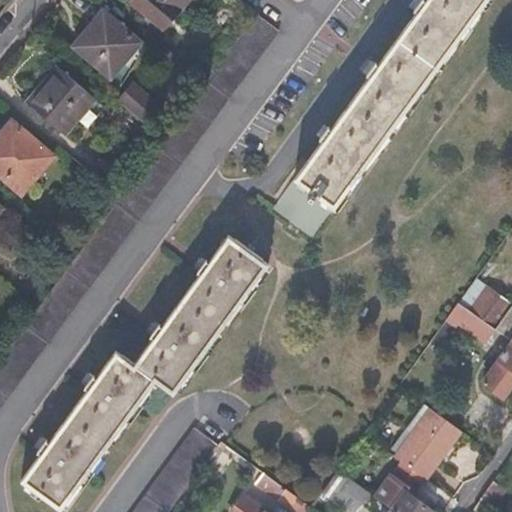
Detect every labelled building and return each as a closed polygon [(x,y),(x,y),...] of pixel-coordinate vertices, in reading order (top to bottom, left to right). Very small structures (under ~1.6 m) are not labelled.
[(185,0),(136,0),(166,24),(185,0)] [(424,0),(293,179),(334,209),(485,0),(424,0)] [(101,9),(70,44),(113,82),(125,69),(121,65),(140,43),(101,9)] [(129,186),(118,200),(77,255),(36,312),(0,359),(0,407),(278,31),(256,15),(206,82),(162,142),(129,186)] [(94,98),(57,66),(27,101),(63,133),(94,98)] [(133,86),(117,103),(148,130),(163,112),(133,86)] [(54,158),(15,124),(0,141),(0,176),(21,196),(54,158)] [(97,159),(86,172),(118,200),(129,186),(97,159)] [(269,264),(228,234),(132,364),(115,351),(20,481),(60,511),(155,380),(174,394),(269,264)] [(469,312),(476,317),(495,331),(511,343),(511,304),(487,287),(469,312)] [(467,310),(458,303),(446,320),(455,327),(467,310)] [(476,317),(466,330),(485,344),(495,331),(476,317)] [(511,343),(481,383),(501,398),(511,383),(511,343)] [(459,432),(430,411),(394,459),(399,463),(422,480),(423,481),(459,432)] [(168,511),(217,444),(194,427),(133,511),(168,511)] [(422,480),(399,463),(374,498),(391,510),(393,511),(430,511),(410,497),(422,480)] [(337,470),(331,478),(365,503),(370,495),(337,470)] [(331,478),(321,491),(349,511),(357,511),(365,503),(331,478)] [(503,489),(493,482),(483,496),(493,504),(503,489)] [(483,496),(480,501),(490,508),(493,504),(483,496)]
